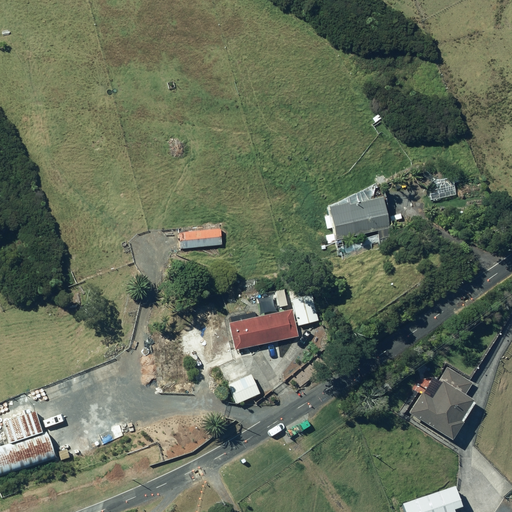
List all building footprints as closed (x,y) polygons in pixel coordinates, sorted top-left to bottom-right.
[(237,152),(252,151),(252,141),(238,141),(238,147),(237,147),(237,152)] [(435,180),(439,194),(456,190),(452,176),(444,178),(444,177),(435,180)] [(328,206),(336,239),(377,230),(379,239),(393,235),(390,224),(387,225),(381,196),(349,204),(348,201),(328,206)] [(201,229),(202,243),(213,242),(212,229),(201,229)] [(190,230),(191,244),(201,243),(200,230),(190,230)] [(178,231),(179,245),(189,244),(189,231),(178,231)] [(248,291),(249,294),(259,293),(257,278),(243,280),(244,291),(248,291)] [(291,299),(297,325),(318,320),(309,286),(297,289),(299,297),(291,299)] [(257,295),(260,310),(287,305),(284,289),(257,295)] [(247,346),(252,354),(261,349),(258,344),(297,336),(292,309),(255,316),(254,312),(230,317),(231,321),(228,322),(233,349),(247,346)] [(333,316),(336,323),(341,320),(338,313),(333,316)] [(154,394),(206,394),(205,390),(178,388),(169,358),(159,360),(158,356),(155,347),(146,349),(149,358),(138,361),(146,391),(153,389),(154,394)] [(219,365),(236,403),(259,393),(250,373),(249,374),(241,355),(219,365)] [(108,364),(110,369),(125,365),(123,359),(108,364)] [(407,412),(451,438),(462,421),(459,419),(472,398),(464,394),(472,382),(446,367),(438,380),(439,381),(429,397),(420,391),(407,412)] [(0,424),(7,444),(0,446),(0,475),(52,458),(43,433),(39,435),(32,412),(0,422),(0,424)] [(208,426),(194,435),(200,444),(213,434),(208,426)] [(84,438),(72,443),(78,455),(89,450),(84,438)] [(56,452),(59,460),(67,457),(65,449),(56,452)] [(457,511),(463,510),(456,488),(403,506),(404,511),(457,511)]
